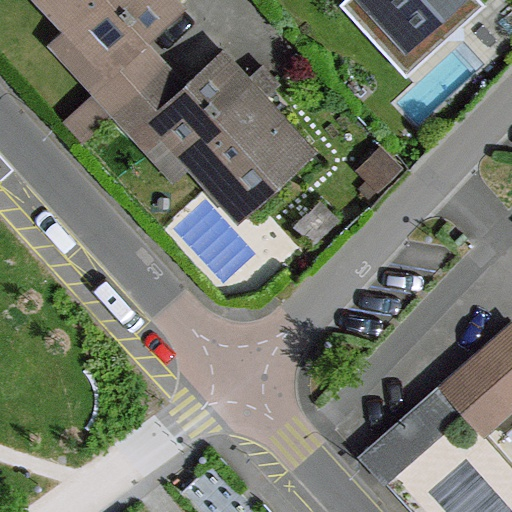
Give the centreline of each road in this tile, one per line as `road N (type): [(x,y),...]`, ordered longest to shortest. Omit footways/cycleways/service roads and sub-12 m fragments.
road 1 (residential): [(238,383),(511,103)]
road 2 (residential): [(0,124),(238,383)]
road 3 (residential): [(238,383),(356,511)]
